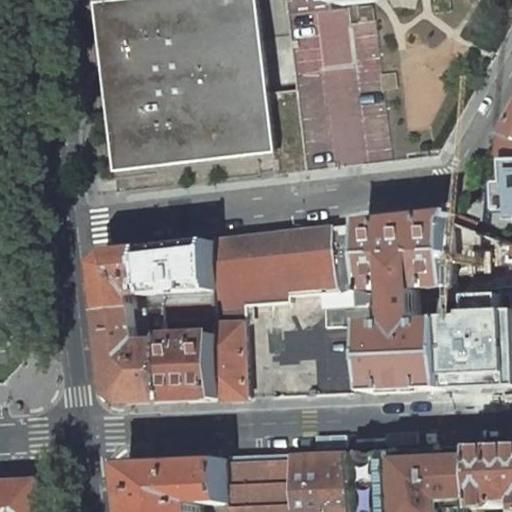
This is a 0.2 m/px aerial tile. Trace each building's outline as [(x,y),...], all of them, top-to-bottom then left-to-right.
[(199,0),(142,7),(106,11),(125,165),(271,147),(271,148),(272,148),(263,72),(253,0),(199,0)] [(511,118),(502,135),(511,138),(511,118)] [(511,138),(502,135),(486,165),(504,164),(505,182),(499,183),(497,185),(498,210),(500,212),(505,212),(506,219),(511,218),(511,138)] [(458,214),(369,225),(372,305),(398,304),(398,323),(373,324),(376,395),(454,391),(452,321),(427,322),(426,303),(463,301),(463,299),(461,299),(457,224),(457,222),(460,216),(458,214)] [(478,224),(460,216),(457,222),(457,224),(475,231),(478,224)] [(452,321),(454,391),(511,388),(511,245),(475,231),(457,224),(461,299),(463,299),(463,301),(452,312),(452,321)] [(369,225),(218,242),(221,322),(221,327),(249,327),(252,326),(251,307),(295,304),(295,298),(344,294),(345,296),(357,291),(357,306),(372,305),(369,225)] [(165,249),(169,323),(221,322),(218,242),(165,249)] [(107,276),(120,395),(131,405),(173,403),(169,323),(165,249),(125,253),(107,276)] [(370,307),(327,310),(328,328),(345,328),(353,332),(355,335),(355,341),(358,389),(357,395),(375,394),(375,395),(376,395),(373,324),(372,324),(370,307)] [(224,401),(221,327),(221,322),(169,323),(173,403),(224,401)] [(249,327),(221,327),(224,401),(252,399),(249,327)] [(511,448),(481,449),(483,509),(501,509),(505,506),(504,509),(511,508),(511,448)] [(483,509),(481,449),(353,455),(358,511),(452,511),(453,510),(483,509)] [(358,511),(353,455),(231,460),(233,504),(233,511),(358,511)] [(231,460),(129,464),(134,511),(205,511),(204,503),(208,497),(219,505),(233,504),(231,460)] [(0,485),(0,511),(44,511),(41,483),(0,485)]
